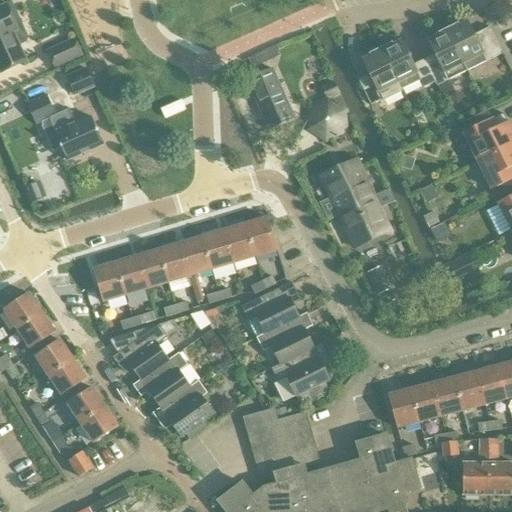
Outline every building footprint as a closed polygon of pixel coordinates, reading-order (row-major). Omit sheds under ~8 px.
[(26,61),(18,44),(25,41),(26,37),(23,29),(19,28),(17,29),(5,4),(0,6),(0,72),(0,73),(26,61)] [(446,30),(467,71),(502,54),(489,28),(473,36),(467,22),(459,26),(458,24),(446,30)] [(435,83),(434,83),(436,86),(467,71),(446,30),(435,35),(436,38),(428,42),(434,55),(424,60),(435,83)] [(82,54),(74,38),(47,51),(55,67),(82,54)] [(397,83),(397,84),(400,91),(419,81),(423,89),(434,83),(435,83),(424,60),(413,66),(401,41),(393,45),(392,43),(380,49),(397,83)] [(397,84),(397,83),(380,49),(369,54),(370,57),(362,61),(368,74),(357,79),(370,106),(386,98),(388,99),(396,95),(396,93),(400,91),(397,84)] [(86,68),(66,77),(74,95),(94,87),(86,68)] [(269,131),(293,120),(271,69),(246,80),(269,131)] [(333,82),(320,87),(326,100),(327,102),(329,101),(339,97),(340,96),(334,81),(333,82)] [(47,96),(27,105),(36,125),(41,122),(47,137),(55,134),(67,161),(103,146),(91,118),(76,125),(69,110),(56,116),(47,96)] [(185,110),(184,107),(181,101),(161,110),(162,113),(165,119),(185,110)] [(487,112),(462,124),(466,132),(463,134),(476,162),(511,144),(511,127),(510,123),(508,124),(503,114),(492,120),(487,112)] [(511,144),(476,162),(490,190),(511,179),(511,144)] [(373,196),(357,161),(341,168),(340,164),(337,163),(333,165),(332,168),(333,172),(319,178),(330,200),(324,202),(322,208),(325,214),(330,216),(336,213),(336,214),(342,211),(365,200),(373,196)] [(389,190),(384,192),(390,205),(395,202),(390,189),(389,190)] [(342,211),(336,214),(352,247),(390,230),(373,196),(342,211)] [(498,206),(485,212),(498,237),(511,231),(511,232),(511,231),(511,197),(497,205),(498,206)] [(267,219),(245,225),(254,257),(276,250),(267,219)] [(245,225),(223,232),(233,263),(254,257),(245,225)] [(223,232),(202,238),(211,270),(233,263),(223,232)] [(202,238),(180,245),(189,276),(196,274),(211,270),(202,238)] [(180,245),(158,251),(168,282),(169,285),(190,279),(189,276),(180,245)] [(158,251),(137,258),(146,289),(168,282),(158,251)] [(462,257),(441,268),(449,283),(470,273),(462,257)] [(137,258),(115,264),(125,295),(146,289),(137,258)] [(115,264),(93,271),(103,302),(125,295),(115,264)] [(378,269),(368,274),(378,295),(389,290),(378,269)] [(261,281),(264,289),(275,283),(271,276),(261,281)] [(197,277),(190,279),(197,303),(204,301),(197,277)] [(264,289),(261,281),(250,287),(254,294),(264,289)] [(288,285),(241,308),(248,321),(256,338),(265,334),(265,335),(299,318),(290,299),(298,296),(291,283),(288,285)] [(218,293),(220,300),(231,297),(228,289),(218,293)] [(3,310),(17,330),(41,313),(28,293),(3,310)] [(220,300),(218,293),(206,296),(208,304),(220,300)] [(175,306),(177,313),(188,310),(186,302),(175,306)] [(177,313),(175,306),(164,309),(166,316),(177,313)] [(143,315),(131,318),(134,326),(145,323),(156,320),(153,312),(143,315)] [(55,333),(41,313),(17,330),(30,349),(55,333)] [(265,334),(256,338),(263,352),(272,348),(280,365),(314,349),(314,348),(305,330),(313,326),(307,314),(299,318),(265,335),(265,334)] [(131,318),(120,322),(123,329),(134,326),(131,318)] [(169,361),(158,345),(168,338),(159,326),(139,340),(134,333),(110,341),(111,345),(118,355),(113,358),(121,369),(129,364),(140,381),(141,381),(169,361)] [(34,357),(48,377),(73,360),(59,340),(34,357)] [(280,365),(271,369),(278,383),(287,379),(295,397),(296,397),(299,402),(308,398),(311,404),(324,397),(327,388),(325,383),(329,380),(320,361),(328,357),(322,344),(314,348),(314,349),(280,365)] [(1,359),(8,370),(16,365),(9,354),(1,359)] [(192,387),(191,387),(180,371),(188,366),(179,354),(169,361),(141,381),(140,381),(133,386),(141,397),(148,392),(160,409),(192,387)] [(61,396),(86,380),(73,360),(48,377),(61,396)] [(511,362),(497,367),(506,399),(511,396),(511,362)] [(21,373),(16,365),(8,370),(6,371),(12,379),(21,373)] [(497,367),(476,373),(484,404),(506,399),(497,367)] [(476,373),(454,378),(463,410),(484,404),(476,373)] [(454,378),(432,384),(441,416),(463,410),(454,378)] [(160,409),(153,414),(161,425),(164,423),(167,429),(172,426),(180,438),(185,435),(189,440),(206,427),(203,422),(214,414),(202,398),(207,394),(199,382),(191,387),(192,387),(160,409)] [(432,384),(411,390),(419,422),(441,416),(432,384)] [(66,405),(80,424),(105,407),(91,388),(66,405)] [(411,390),(388,396),(397,428),(419,422),(411,390)] [(37,404),(30,408),(40,423),(46,418),(37,404)] [(93,444),(118,427),(105,407),(80,424),(93,444)] [(277,423),(277,422),(274,411),(244,419),(248,431),(276,424),(277,423)] [(276,424),(280,435),(309,427),(305,415),(277,422),(277,423),(276,424)] [(46,418),(40,423),(53,442),(59,438),(62,436),(53,421),(50,423),(46,418)] [(501,423),(490,425),(490,431),(502,430),(501,423)] [(251,443),(280,435),(276,424),(248,431),(251,443)] [(479,433),(490,431),(490,425),(478,426),(479,433)] [(309,427),(280,435),(283,447),(312,439),(309,427)] [(457,433),(446,435),(447,443),(459,441),(457,433)] [(256,501),(242,484),(218,503),(225,511),(380,511),(406,505),(403,494),(420,489),(411,460),(394,464),(386,435),(357,444),(362,465),(303,482),(301,477),(306,476),(304,467),(290,471),(268,478),(269,481),(273,480),(275,490),(266,493),(256,501)] [(254,455),(283,447),(280,435),(251,443),(254,455)] [(436,445),(447,443),(446,435),(434,437),(436,445)] [(312,439),(283,447),(286,459),(315,451),(312,439)] [(488,457),(488,440),(479,440),(480,465),(463,465),(463,497),(488,497),(488,465),(488,457)] [(488,465),(488,497),(511,497),(511,464),(497,465),(497,457),(497,440),(488,440),(488,457),(488,465)] [(457,444),(443,446),(444,458),(458,456),(457,444)] [(414,446),(402,449),(404,457),(416,454),(414,446)] [(258,467),(286,459),(283,447),(254,455),(258,467)] [(71,448),(61,455),(66,463),(69,461),(76,456),(71,448)] [(286,459),(290,471),(304,467),(319,463),(315,451),(286,459)] [(76,456),(69,461),(72,465),(71,466),(79,478),(93,469),(85,457),(82,452),(79,454),(76,456)] [(286,459),(258,467),(261,480),(268,478),(290,471),(286,459)] [(124,488),(91,506),(93,511),(111,511),(110,509),(129,499),(124,488)]
